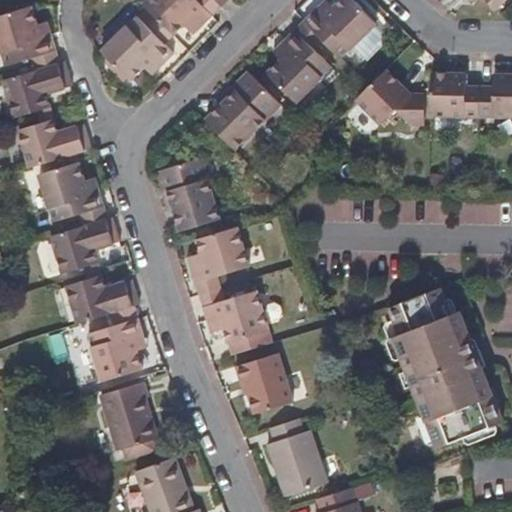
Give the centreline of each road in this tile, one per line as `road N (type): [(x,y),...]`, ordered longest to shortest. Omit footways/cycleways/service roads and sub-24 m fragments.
road 1 (residential): [(114,152),(252,511)]
road 2 (residential): [(114,152),(262,0)]
road 3 (residential): [(73,0),(73,35),(114,152)]
road 4 (residential): [(511,42),(452,42),(407,0)]
